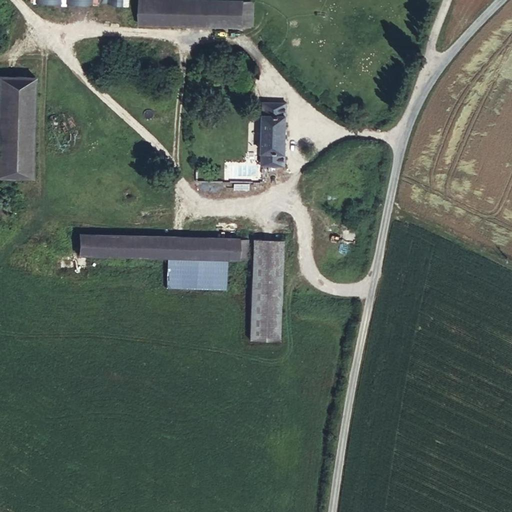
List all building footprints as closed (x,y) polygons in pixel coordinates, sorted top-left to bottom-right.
[(231,0),(70,0),(71,24),(257,27),(257,0),(231,0)] [(0,121),(0,120),(0,144),(2,144),(2,174),(39,175),(41,73),(2,72),(0,121)] [(271,100),(270,161),(290,162),(292,100),(271,100)] [(216,258),(216,236),(71,233),(71,254),(191,257),(207,257),(216,258)] [(243,237),(216,236),(216,258),(242,258),(243,237)] [(255,237),(243,237),(242,258),(255,259),(255,237)]
